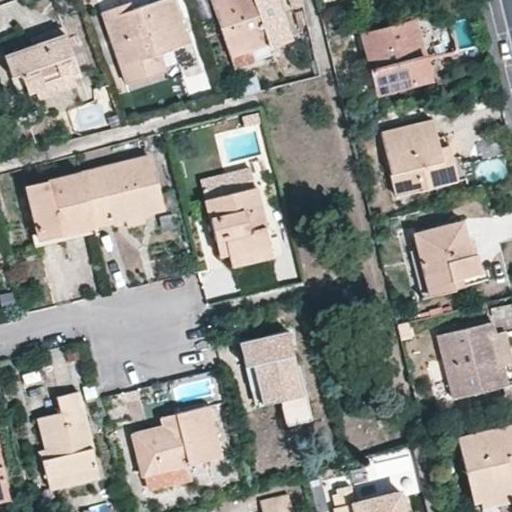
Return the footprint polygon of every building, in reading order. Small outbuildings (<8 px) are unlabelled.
[(185,43),(170,0),(160,0),(132,10),(123,13),(120,5),(103,11),(128,84),(165,71),(159,53),(185,43)] [(280,15),(274,0),(212,0),(232,57),(268,45),(288,39),(288,37),(280,15)] [(132,10),(129,2),(120,5),(123,13),(132,10)] [(292,11),(280,15),(288,37),(300,33),(292,11)] [(368,27),(369,33),(399,25),(397,19),(368,27)] [(414,21),(399,25),(369,33),(362,35),(367,52),(379,93),(396,89),(429,80),(414,21)] [(31,37),(34,45),(64,34),(61,26),(31,37)] [(79,76),(64,34),(34,45),(4,57),(12,78),(21,75),(28,94),(36,92),(73,78),(79,76)] [(232,57),(236,68),(272,56),(268,45),(232,57)] [(367,52),(361,53),(373,100),(397,95),(396,89),(379,93),(367,52)] [(36,92),(38,99),(76,86),(73,78),(36,92)] [(439,148),(432,120),(381,133),(397,196),(457,181),(451,160),(443,161),(439,148)] [(443,161),(451,160),(448,146),(439,148),(443,161)] [(161,209),(149,157),(81,173),(91,218),(93,226),(126,217),(142,213),(161,209)] [(91,218),(81,173),(24,187),(38,239),(77,230),(75,221),(91,218)] [(270,249),(255,187),(205,199),(216,241),(225,239),(229,255),(230,258),(270,249)] [(143,221),(142,213),(126,217),(128,225),(143,221)] [(93,226),(91,218),(75,221),(77,230),(93,226)] [(466,236),(462,221),(414,235),(418,251),(425,277),(430,276),(435,293),(453,288),(451,280),(462,277),(464,285),(480,280),(468,235),(466,236)] [(225,239),(216,241),(220,257),(229,255),(225,239)] [(230,258),(232,268),(272,257),(270,249),(230,258)] [(430,276),(425,277),(418,251),(409,253),(421,297),(435,293),(430,276)] [(451,280),(453,288),(464,285),(462,277),(451,280)] [(494,335),(491,322),(437,336),(453,399),(507,385),(502,367),(495,369),(487,337),(494,335)] [(294,367),(285,331),(240,342),(245,366),(262,361),(265,374),(255,376),(262,404),(281,399),(279,392),(300,387),(294,367)] [(262,361),(245,366),(255,406),(262,404),(255,376),(265,374),(262,361)] [(279,392),(281,399),(307,393),(301,365),(294,367),(300,387),(279,392)] [(77,392),(56,397),(60,413),(38,417),(46,448),(49,458),(42,460),(46,479),(95,467),(77,392)] [(207,406),(175,414),(177,423),(162,427),(131,434),(141,475),(144,473),(187,463),(220,456),(207,406)] [(177,423),(175,414),(159,418),(162,427),(177,423)] [(511,452),(511,425),(458,439),(473,502),(480,501),(511,491),(511,480),(506,454),(511,452)] [(46,448),(39,450),(42,460),(49,458),(46,448)] [(511,452),(506,454),(511,480),(511,491),(480,501),(482,508),(511,500),(511,452)] [(144,473),(148,491),(190,481),(187,463),(144,473)] [(46,479),(49,490),(98,477),(95,467),(46,479)] [(403,511),(399,492),(336,508),(336,511),(403,511)] [(261,503),(262,511),(291,511),(288,496),(261,503)]
